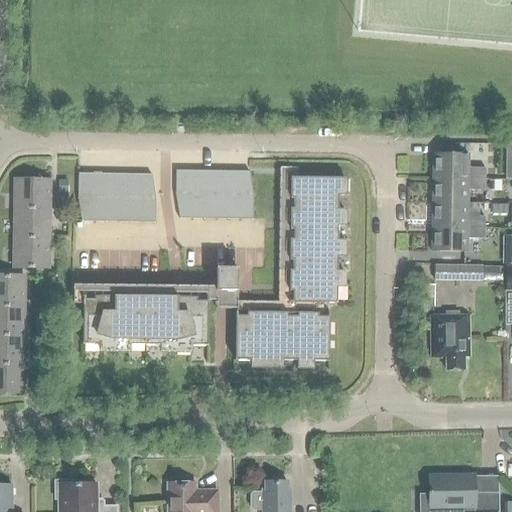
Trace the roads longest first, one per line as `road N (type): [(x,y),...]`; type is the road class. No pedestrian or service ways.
road 1 (residential): [(384,396),(385,144),(0,146)]
road 2 (residential): [(384,396),(336,420),(0,424)]
road 3 (residential): [(511,418),(428,418),(384,396)]
